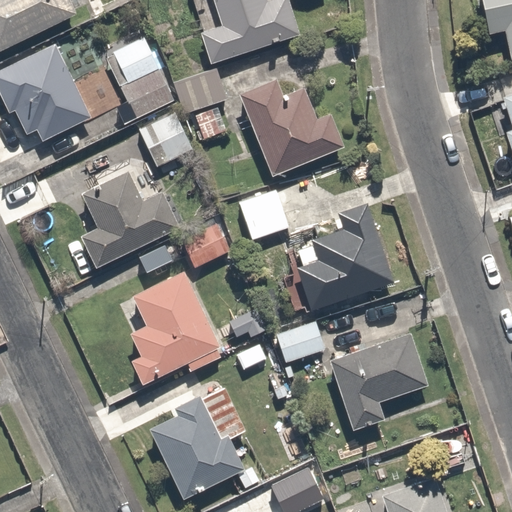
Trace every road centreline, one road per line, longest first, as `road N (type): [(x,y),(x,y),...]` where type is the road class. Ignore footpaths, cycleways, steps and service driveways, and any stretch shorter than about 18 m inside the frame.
road 1 (residential): [(402,0),(423,137),(511,395)]
road 2 (residential): [(102,511),(0,298)]
